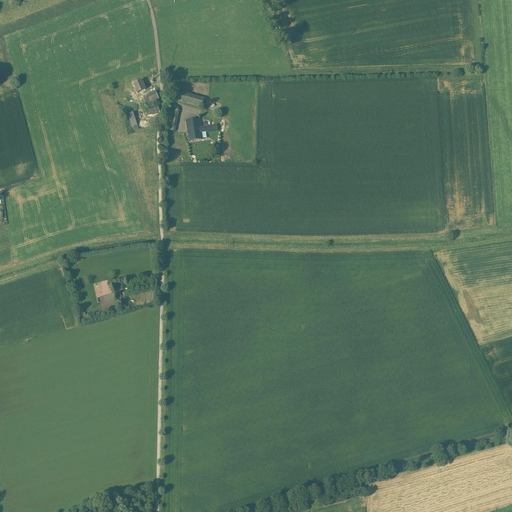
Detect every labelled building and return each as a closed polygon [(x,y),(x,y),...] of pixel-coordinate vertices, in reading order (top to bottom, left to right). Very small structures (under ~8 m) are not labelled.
[(141,80),(133,84),(137,93),(141,92),(145,90),(146,89),(141,80)] [(143,96),(142,96),(147,105),(159,100),(155,91),(147,94),(143,96)] [(204,99),(181,93),(179,100),(202,107),(204,99)] [(158,105),(148,107),(150,115),(160,112),(158,105)] [(178,111),(171,110),(168,130),(175,132),(178,111)] [(133,113),(128,114),(132,126),(137,125),(133,113)] [(200,119),(186,121),(188,134),(202,132),(201,127),(200,119)] [(202,132),(188,134),(190,142),(203,140),(202,132)] [(100,297),(103,311),(116,307),(113,293),(100,297)]
